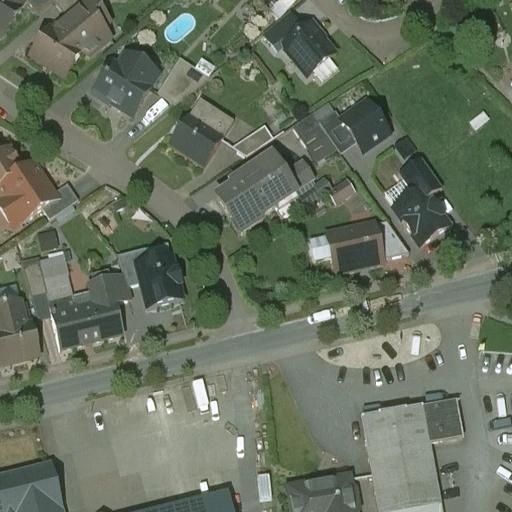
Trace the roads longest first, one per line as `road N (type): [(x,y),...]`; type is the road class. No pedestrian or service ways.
road 1 (residential): [(240,348),(205,247),(146,187),(0,98)]
road 2 (residential): [(511,281),(240,348)]
road 3 (residential): [(240,348),(0,407)]
road 4 (residential): [(332,0),(355,25),(377,32),(396,31),(444,0)]
